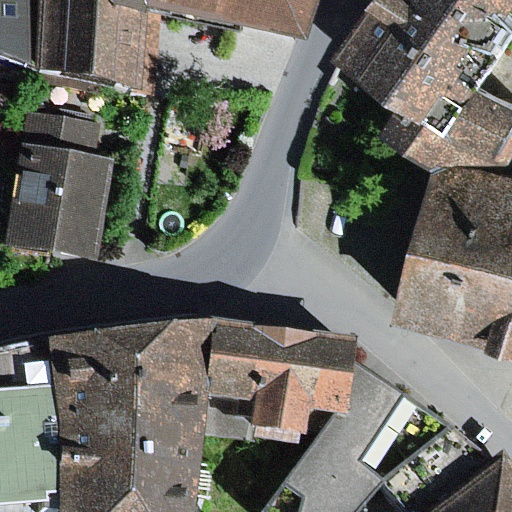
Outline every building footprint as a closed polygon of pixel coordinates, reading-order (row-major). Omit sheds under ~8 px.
[(0,0),(0,64),(17,71),(27,0),(0,0)] [(27,0),(17,71),(144,99),(153,17),(128,12),(129,0),(27,0)] [(129,0),(128,12),(153,17),(292,44),(303,0),(129,0)] [(361,0),(328,46),(394,91),(371,125),(421,154),(502,166),(508,155),(511,147),(511,122),(506,121),(511,109),(511,99),(467,79),(511,17),(511,13),(498,5),(501,0),(361,0)] [(0,79),(0,118),(8,120),(14,82),(0,79)] [(93,125),(22,114),(0,245),(0,247),(88,262),(105,162),(87,159),(93,125)] [(502,166),(421,154),(387,310),(511,341),(511,156),(508,155),(502,166)] [(192,324),(26,343),(41,505),(41,511),(171,511),(180,434),(192,324)] [(342,346),(192,324),(180,434),(280,449),(288,411),(322,416),(337,361),(342,346)] [(26,343),(0,348),(0,507),(41,505),(26,343)] [(337,361),(322,416),(254,511),(345,511),(370,487),(445,431),(337,361)] [(370,487),(390,511),(511,511),(511,486),(492,458),(484,465),(445,431),(370,487)]
